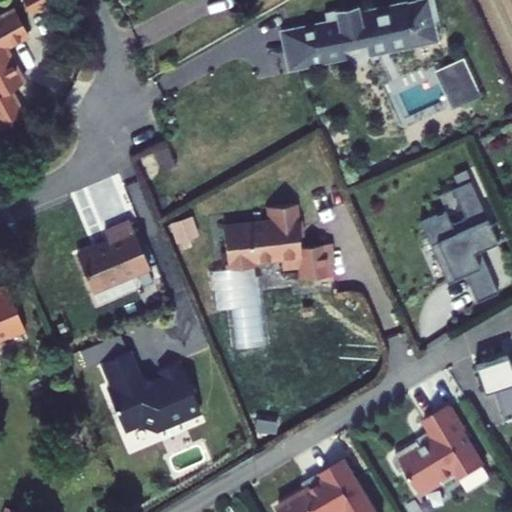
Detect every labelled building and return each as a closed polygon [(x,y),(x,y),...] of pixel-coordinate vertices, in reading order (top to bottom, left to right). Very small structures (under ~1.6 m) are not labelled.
[(309,16),(262,26),(270,69),(330,58),(327,46),(350,42),(353,56),(423,43),(419,22),(423,21),(418,0),(377,0),(344,6),(343,1),(318,6),(318,7),(308,9),(309,16)] [(0,48),(15,41),(1,15),(0,15),(0,124),(5,122),(0,111),(0,95),(9,90),(0,72),(0,48)] [(455,105),(484,92),(468,54),(438,67),(455,105)] [(470,175),(452,183),(458,198),(476,190),(470,175)] [(436,236),(450,267),(443,270),(447,278),(466,270),(481,263),(473,246),(479,243),(497,235),(476,190),(458,198),(465,212),(451,218),(446,206),(420,217),(430,239),(436,236)] [(263,212),(219,218),(225,260),(248,257),(248,252),(276,248),(277,261),(297,258),(299,270),(327,266),(323,234),(295,238),(294,227),(292,211),(290,193),(266,196),(268,212),(263,212)] [(299,210),(292,211),(294,227),(301,227),(299,210)] [(145,262),(124,215),(99,227),(103,235),(70,249),(87,287),(145,262)] [(430,239),(443,270),(450,267),(436,236),(430,239)] [(481,263),(466,270),(477,296),(498,286),(479,243),(473,246),(481,263)] [(263,330),(256,266),(250,267),(248,257),(225,260),(203,263),(208,302),(222,300),(227,341),(263,336),(263,330)] [(0,337),(22,328),(2,281),(0,282),(0,337)] [(77,343),(85,362),(100,355),(125,344),(117,326),(77,343)] [(125,344),(100,355),(111,380),(106,382),(124,423),(142,414),(156,420),(199,401),(182,362),(180,363),(176,353),(157,362),(161,371),(155,374),(137,368),(126,344),(125,344)] [(511,357),(508,359),(505,349),(473,359),(481,385),(490,382),(500,414),(511,410),(511,357)] [(419,434),(398,447),(394,452),(399,463),(405,459),(421,486),(442,474),(444,478),(464,466),(470,468),(485,460),(465,425),(451,402),(450,399),(424,414),(431,425),(435,431),(422,439),(419,434)] [(271,504),(276,511),(374,511),(340,455),(309,473),(313,479),(271,504)]
